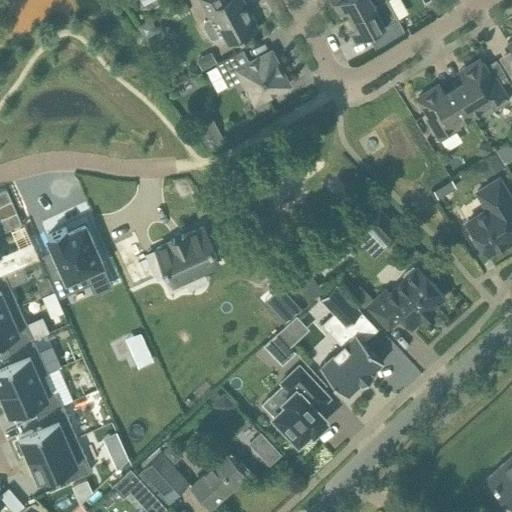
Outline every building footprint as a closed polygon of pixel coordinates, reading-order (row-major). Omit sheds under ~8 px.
[(200,0),(209,17),(204,20),(202,24),(210,38),(214,39),(223,34),(228,43),(258,27),(243,0),(200,0)] [(339,0),(334,3),(345,22),(385,0),(339,0)] [(387,0),(385,0),(345,22),(355,41),(373,31),(380,45),(404,30),(392,10),(393,10),(387,0)] [(218,62),(216,63),(217,64),(229,86),(242,78),(255,102),(289,84),(275,58),(272,60),(265,57),(263,55),(250,62),(243,49),(218,62)] [(464,80),(454,86),(472,115),(490,103),(492,106),(507,96),(499,84),(497,81),(506,76),(496,59),(485,66),(480,59),(465,68),(466,70),(460,74),(464,80)] [(434,87),(418,97),(433,121),(431,122),(440,137),(455,128),(453,126),(472,115),(454,86),(444,92),(440,86),(435,89),(434,87)] [(210,124),(199,130),(209,149),(220,142),(210,124)] [(486,141),(477,147),(483,157),(492,151),(486,141)] [(293,147),(267,193),(289,205),(312,165),(315,160),(293,147)] [(495,151),(484,157),(492,171),(503,165),(495,151)] [(511,199),(499,178),(477,192),(487,209),(467,221),(487,254),(511,238),(511,199)] [(452,179),(433,190),(438,197),(456,186),(452,179)] [(6,189),(0,191),(0,231),(21,222),(6,189)] [(388,246),(403,232),(379,206),(365,220),(388,246)] [(56,255),(44,261),(60,296),(91,282),(85,270),(103,262),(85,221),(67,229),(66,226),(47,235),(56,255)] [(146,255),(145,255),(154,274),(155,274),(166,269),(173,283),(186,277),(184,273),(198,267),(199,271),(203,269),(219,262),(203,225),(185,233),(185,232),(170,238),(171,240),(156,247),(157,250),(146,255)] [(135,230),(112,240),(134,287),(156,277),(155,274),(154,274),(145,255),(146,255),(135,230)] [(0,273),(39,256),(32,239),(16,246),(0,252),(0,273)] [(302,266),(291,274),(309,299),(323,289),(310,271),(307,273),(302,266)] [(385,287),(366,305),(371,310),(387,328),(401,315),(411,327),(421,318),(423,320),(434,310),(432,308),(445,296),(418,266),(416,268),(414,266),(403,276),(405,278),(390,292),(385,287)] [(0,312),(19,305),(7,277),(5,271),(0,273),(0,312)] [(342,345),(320,366),(348,395),(361,382),(363,383),(374,373),(372,372),(376,368),(383,361),(348,323),(361,310),(350,299),(335,283),(328,290),(320,298),(333,312),(322,323),(342,345)] [(39,287),(34,289),(37,297),(42,295),(42,294),(41,293),(40,288),(39,287)] [(54,289),(42,294),(51,314),(51,315),(63,310),(58,298),(54,289)] [(19,305),(0,312),(0,338),(3,337),(8,349),(33,337),(31,333),(19,305)] [(278,330),(265,343),(266,344),(282,362),(296,350),(291,344),(278,330)] [(9,362),(0,365),(0,391),(48,370),(33,337),(8,349),(13,360),(9,362)] [(149,351),(134,357),(138,368),(153,362),(149,351)] [(286,403),(273,415),(276,418),(274,420),(285,432),(287,429),(298,441),(311,429),(313,432),(326,420),(324,417),(325,416),(317,408),(330,397),(299,364),(281,382),(291,392),(283,400),(286,403)] [(48,370),(0,391),(0,394),(8,413),(18,409),(32,403),(37,414),(62,403),(57,391),(53,393),(44,373),(48,371),(48,370)] [(29,432),(18,436),(28,458),(77,436),(62,403),(37,414),(42,426),(29,432)] [(77,436),(28,458),(37,479),(61,469),(66,481),(92,470),(77,436)] [(192,486),(196,491),(210,506),(245,473),(227,453),(226,454),(214,440),(203,450),(215,464),(192,486)] [(188,481),(173,465),(184,455),(172,442),(142,469),(137,474),(153,491),(158,487),(169,499),(188,481)] [(126,452),(112,458),(117,468),(128,458),(126,452)] [(504,463),(487,478),(501,493),(503,495),(511,505),(511,455),(511,456),(511,455),(511,460),(506,466),(504,463)] [(87,479),(72,485),(80,503),(92,491),(87,479)] [(150,511),(149,511),(170,511),(171,511),(153,493),(143,482),(132,492),(150,511)] [(81,503),(72,511),(89,511),(87,508),(86,509),(81,503)]
